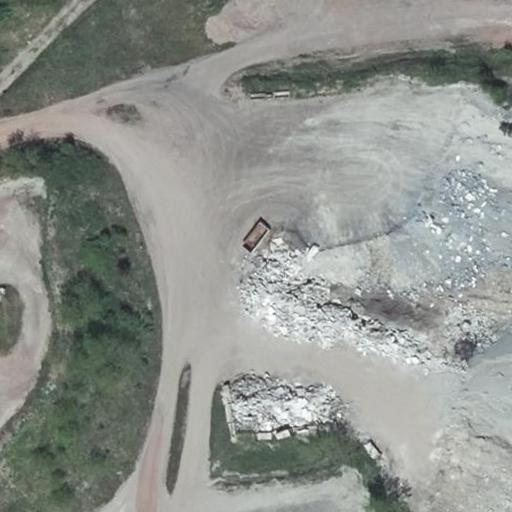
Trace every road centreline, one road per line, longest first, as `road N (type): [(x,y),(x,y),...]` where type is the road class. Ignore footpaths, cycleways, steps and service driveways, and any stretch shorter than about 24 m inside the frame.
road 1 (track): [(0,129),(21,120),(74,122),(138,165),(158,293),(152,511)]
road 2 (track): [(138,165),(174,91),(226,54),(511,3)]
road 3 (track): [(158,293),(366,363),(433,408),(489,462)]
